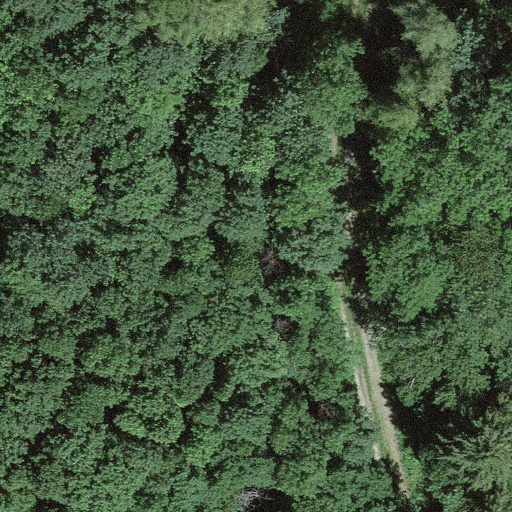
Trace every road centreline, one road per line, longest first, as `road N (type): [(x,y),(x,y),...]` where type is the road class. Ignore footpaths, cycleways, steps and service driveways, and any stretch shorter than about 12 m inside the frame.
road 1 (track): [(369,0),(341,173),(357,360),(398,511)]
road 2 (track): [(325,511),(357,360)]
